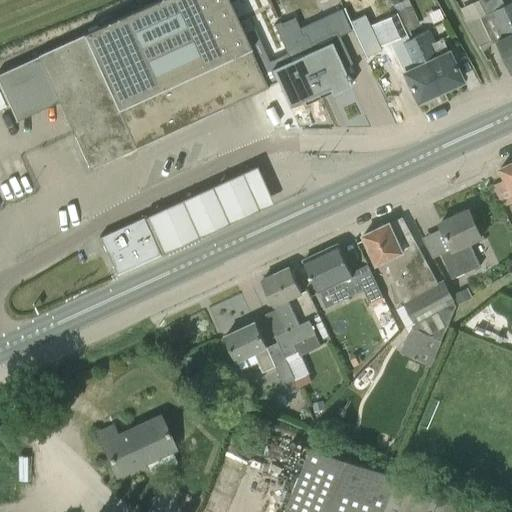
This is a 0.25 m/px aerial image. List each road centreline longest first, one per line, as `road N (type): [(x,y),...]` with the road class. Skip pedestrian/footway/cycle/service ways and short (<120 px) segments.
road 1 (residential): [(0,357),(9,374),(511,143)]
road 2 (secondary): [(0,350),(511,115)]
road 3 (residential): [(511,85),(414,133),(277,144),(118,214),(0,286)]
